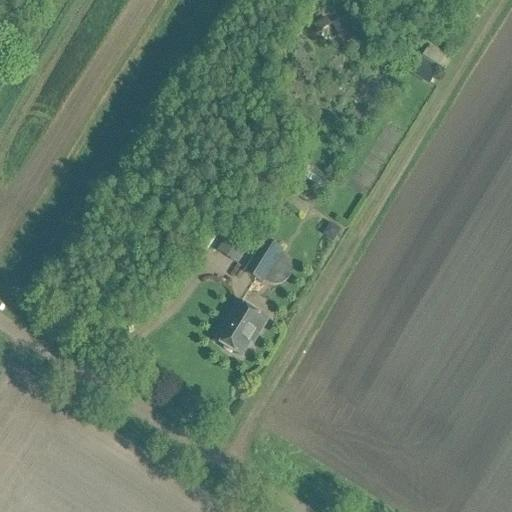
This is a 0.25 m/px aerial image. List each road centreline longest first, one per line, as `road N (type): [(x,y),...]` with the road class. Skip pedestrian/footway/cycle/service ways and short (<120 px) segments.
road 1 (track): [(0,375),(232,0)]
road 2 (unclassified): [(300,511),(0,322)]
road 3 (track): [(170,0),(0,271)]
